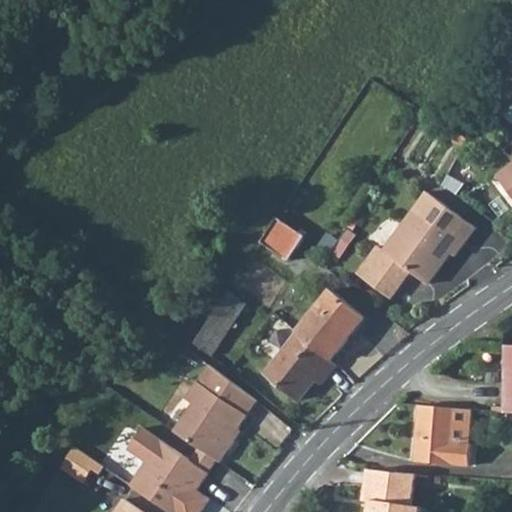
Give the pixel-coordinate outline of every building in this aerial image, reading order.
[(511,59),(502,78),(511,88),(511,59)] [(511,88),(502,78),(491,99),(502,111),(511,101),(511,88)] [(406,162),(397,157),(388,171),(397,176),(406,162)] [(511,164),(499,173),(511,192),(511,164)] [(427,283),(451,253),(455,256),(477,228),(428,191),(383,250),(377,245),(357,272),(390,297),(411,270),(427,283)] [(261,243),(288,261),(304,238),(277,219),(261,243)] [(298,333),(331,362),(370,315),(336,286),(298,333)] [(229,292),(219,309),(236,321),(246,305),(229,292)] [(211,357),(236,321),(219,309),(194,345),(211,357)] [(331,362),(298,333),(265,373),(299,402),(317,381),(323,373),(329,378),(337,367),(331,362)] [(511,343),(505,344),(502,411),(511,411),(511,343)] [(199,384),(230,404),(241,390),(211,367),(199,384)] [(329,378),(323,373),(317,381),(322,386),(329,378)] [(198,448),(230,404),(199,384),(187,402),(195,407),(177,433),(198,448)] [(241,390),(230,404),(248,417),(257,403),(241,390)] [(474,409),(420,403),(415,462),(469,467),(474,409)] [(222,464),(236,443),(231,440),(248,417),(230,404),(198,448),(202,450),(219,462),(222,464)] [(158,503),(189,460),(143,428),(131,446),(152,459),(133,487),(157,503),(158,503)] [(92,473),(98,464),(77,449),(63,469),(81,483),(89,471),(92,473)] [(210,474),(219,462),(202,450),(193,463),(210,474)] [(193,463),(189,460),(158,503),(171,511),(206,511),(214,502),(199,491),(210,474),(193,463)] [(417,474),(364,469),(359,503),(367,504),(365,511),(420,511),(421,509),(413,508),(417,474)] [(85,485),(92,473),(89,471),(81,483),(85,485)] [(145,511),(126,499),(116,511),(145,511)]
